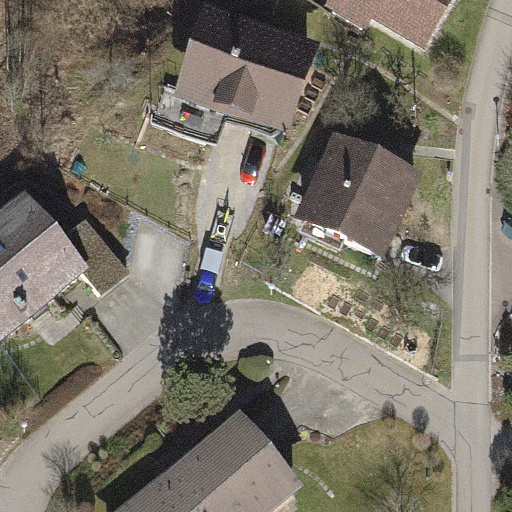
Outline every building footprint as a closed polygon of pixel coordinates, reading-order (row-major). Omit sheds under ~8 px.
[(460,0),(334,0),(320,25),(357,46),(365,31),(425,64),(460,0)] [(312,58),(197,19),(166,109),(281,148),(312,58)] [(416,198),(325,155),(287,235),(378,279),(416,198)] [(21,205),(0,221),(0,346),(78,282),(98,306),(130,280),(85,226),(57,249),(45,234),(64,218),(46,196),(27,212),(21,205)] [(234,428),(116,511),(289,511),(293,509),(234,428)]
